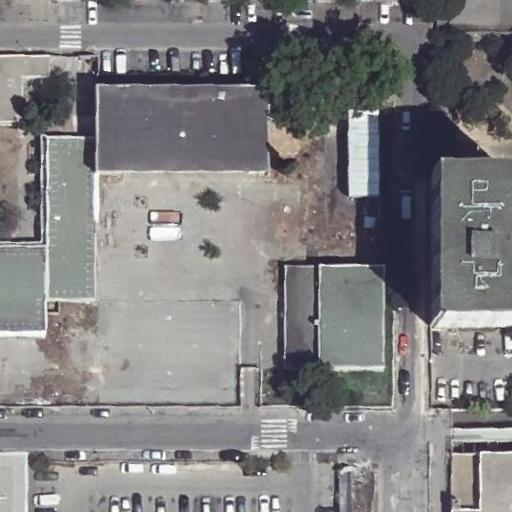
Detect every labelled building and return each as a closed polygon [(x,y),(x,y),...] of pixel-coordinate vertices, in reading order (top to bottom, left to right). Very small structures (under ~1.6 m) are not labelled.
[(50,57),(0,57),(0,123),(24,124),(24,79),(50,79),(50,57)] [(95,139),(94,174),(266,175),(270,100),(266,97),(266,89),(95,88),(95,139)] [(94,301),(94,174),(95,139),(46,139),(44,246),(45,301),(94,301)] [(427,173),(427,327),(509,327),(507,172),(427,173)] [(0,333),(45,334),(45,301),(44,246),(0,245),(0,333)] [(382,266),(281,266),(280,368),(381,367),(382,266)] [(511,511),(511,451),(448,451),(447,511),(511,511)] [(0,511),(16,511),(17,468),(0,467),(0,511)]
